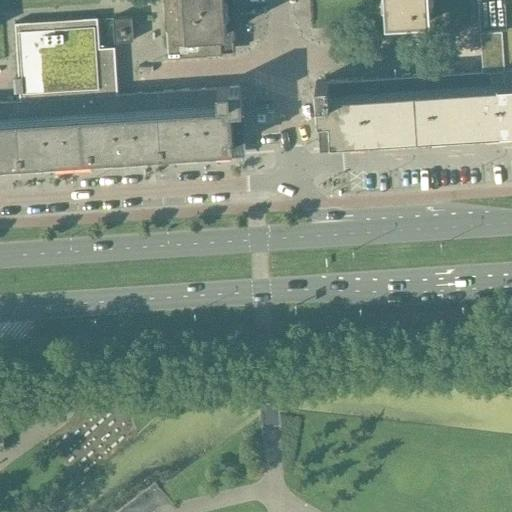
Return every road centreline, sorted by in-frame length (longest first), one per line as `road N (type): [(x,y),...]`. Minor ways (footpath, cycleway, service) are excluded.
road 1 (secondary): [(0,308),(511,283)]
road 2 (secondary): [(356,233),(0,254)]
road 3 (residential): [(296,185),(0,201)]
road 4 (residential): [(279,0),(296,185)]
road 5 (secondary): [(511,224),(356,233)]
